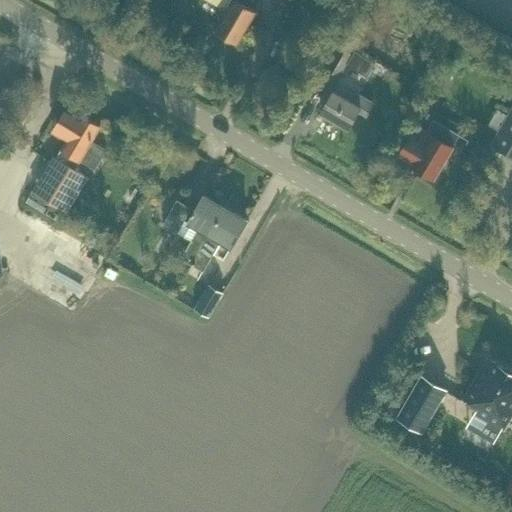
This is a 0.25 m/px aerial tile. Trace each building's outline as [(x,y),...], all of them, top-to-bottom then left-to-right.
[(238,43),(257,10),(250,5),(252,0),(209,0),(227,10),(216,31),(219,33),(219,35),(225,38),(227,37),(238,43)] [(327,2),(322,0),(299,0),(285,26),(306,39),(327,2)] [(341,76),(354,54),(340,45),(327,67),(341,76)] [(368,115),(375,102),(359,92),(354,100),(335,89),(322,111),(349,127),(360,110),(368,115)] [(94,140),(103,125),(68,105),(58,122),(52,132),(66,140),(56,159),(55,160),(53,158),(32,193),(66,213),(87,179),(74,171),(80,162),(94,170),(108,149),(94,140)] [(498,108),(489,124),(500,130),(509,114),(498,108)] [(500,130),(492,144),(511,155),(511,108),(509,114),(500,130)] [(454,145),(461,134),(434,118),(427,130),(420,125),(413,137),(411,136),(401,155),(414,162),(412,165),(435,178),(455,146),(454,145)] [(391,149),(386,158),(394,162),(399,153),(391,149)] [(193,264),(227,207),(205,194),(189,223),(185,220),(193,207),(178,198),(163,224),(178,233),(179,232),(193,240),(182,258),(193,264)] [(221,241),(231,247),(248,219),(227,207),(193,264),(204,271),(221,241)] [(160,255),(168,240),(161,236),(153,251),(160,255)] [(225,292),(210,283),(196,308),(211,316),(225,292)] [(511,413),(511,371),(488,358),(464,400),(478,408),(476,411),(504,428),(511,413)] [(397,419),(422,434),(447,390),(422,376),(397,419)]
